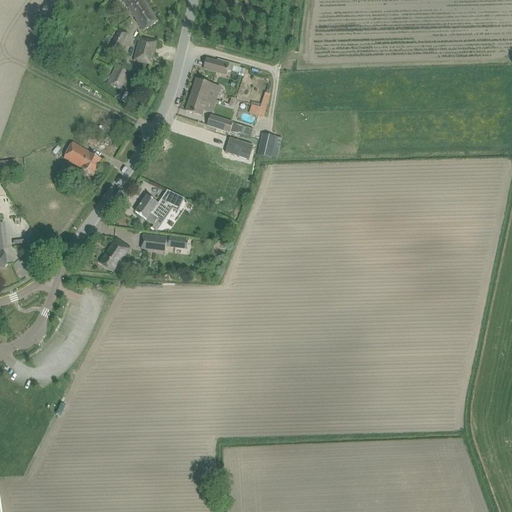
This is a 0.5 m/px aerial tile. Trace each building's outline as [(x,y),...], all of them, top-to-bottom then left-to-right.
[(123,0),(138,23),(144,31),(158,22),(144,0),(123,0)] [(109,52),(116,56),(127,34),(119,30),(109,52)] [(134,61),(142,63),(152,65),(158,42),(140,37),(134,61)] [(204,69),(226,75),(229,65),(206,59),(204,69)] [(107,82),(110,84),(110,85),(120,90),(129,70),(120,65),(119,66),(115,64),(107,82)] [(186,112),(195,115),(202,117),(204,109),(211,111),(214,100),(208,98),(212,85),(196,80),(186,112)] [(130,93),(127,99),(138,104),(144,90),(138,87),(134,95),(130,93)] [(253,107),(252,115),(261,115),(261,107),(253,107)] [(235,135),(234,138),(238,140),(240,136),(250,139),(253,130),(210,116),(207,126),(235,135)] [(262,134),(258,155),(271,159),(276,137),(262,134)] [(87,142),(96,146),(99,139),(91,135),(87,142)] [(184,136),(168,166),(182,174),(198,144),(184,136)] [(230,139),(225,153),(249,161),(253,146),(230,139)] [(64,158),(82,169),(93,176),(102,160),(91,154),(73,144),(64,158)] [(0,161),(0,175),(16,173),(14,160),(0,161)] [(147,196),(135,213),(144,218),(154,225),(158,219),(163,222),(173,208),(179,211),(185,199),(167,191),(158,204),(155,202),(147,196)] [(214,220),(222,225),(224,221),(217,216),(214,220)] [(167,240),(166,246),(187,248),(188,238),(171,236),(170,240),(167,240)] [(153,250),(165,252),(166,246),(167,240),(167,238),(155,237),(153,250)] [(100,264),(113,273),(130,248),(117,239),(100,264)]
